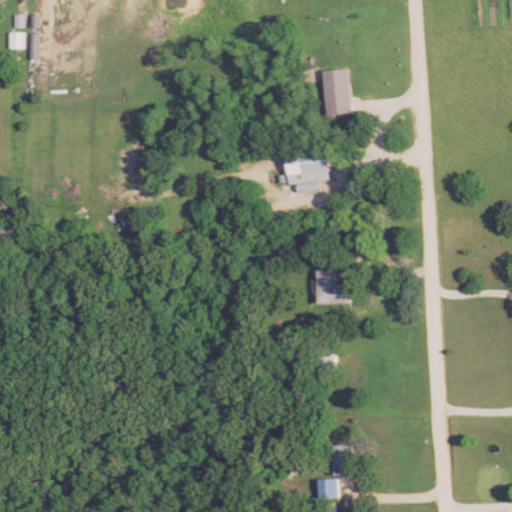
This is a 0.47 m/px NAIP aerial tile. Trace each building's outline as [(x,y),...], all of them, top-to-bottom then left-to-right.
[(13,32),(13,47),(27,47),(27,32),(13,32)] [(354,67),(329,69),(333,115),(358,112),(354,67)] [(333,148),(294,148),(295,181),(333,181),(333,148)] [(341,268),(323,268),(323,302),(354,302),(354,282),(341,282),(341,268)] [(340,443),(340,474),(359,474),(359,443),(340,443)]
